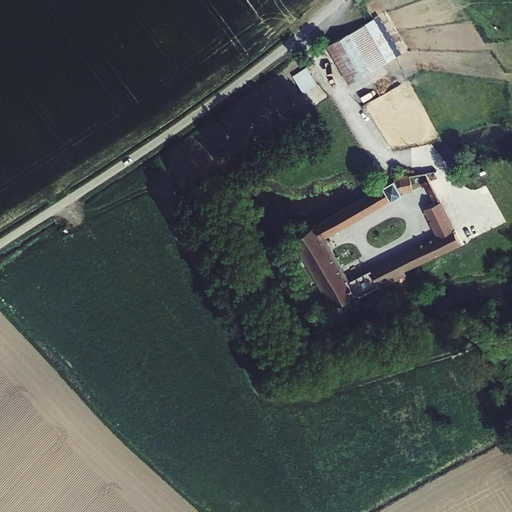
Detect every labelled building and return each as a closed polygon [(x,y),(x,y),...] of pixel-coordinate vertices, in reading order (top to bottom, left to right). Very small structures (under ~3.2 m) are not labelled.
[(333,50),(347,74),(380,56),(390,50),(377,23),(333,50)] [(380,56),(347,74),(354,87),(387,68),(380,56)] [(312,79),(302,85),(306,92),(320,83),(316,76),(312,79)] [(388,178),(364,193),(292,234),(333,304),(356,292),(359,296),(378,286),(380,288),(392,282),(396,289),(412,281),(409,277),(422,270),(422,269),(429,265),(432,264),(433,262),(434,259),(434,257),(462,242),(437,194),(422,202),(416,205),(431,236),(349,280),(344,271),(342,273),(321,237),(395,192),(404,186),(403,184),(410,180),(426,171),(425,169),(424,167),(422,167),(402,171),(394,174),(388,178)] [(426,171),(410,180),(422,202),(437,194),(426,171)]
